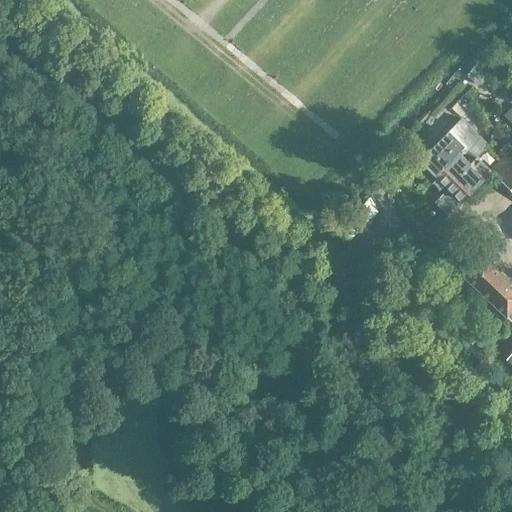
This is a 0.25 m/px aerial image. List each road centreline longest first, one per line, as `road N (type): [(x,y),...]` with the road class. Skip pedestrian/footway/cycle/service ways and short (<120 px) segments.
road 1 (unclassified): [(0,15),(350,302)]
road 2 (unclassified): [(350,302),(511,442)]
